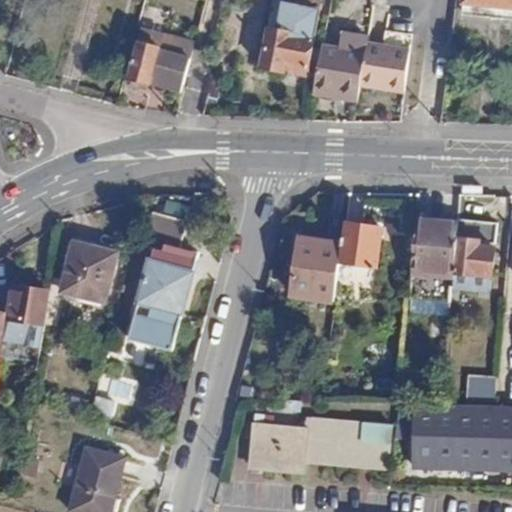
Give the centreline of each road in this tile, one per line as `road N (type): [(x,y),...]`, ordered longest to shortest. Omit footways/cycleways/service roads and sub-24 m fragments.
road 1 (residential): [(274,152),(184,511)]
road 2 (primary): [(274,152),(511,158)]
road 3 (primary): [(177,144),(85,169),(0,213)]
road 4 (residential): [(177,144),(0,99)]
